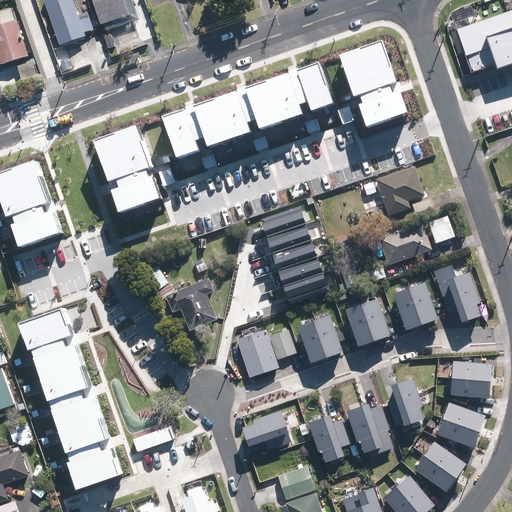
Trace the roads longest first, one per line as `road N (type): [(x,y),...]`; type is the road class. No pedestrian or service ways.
road 1 (secondary): [(378,0),(64,109)]
road 2 (residential): [(511,291),(407,0)]
road 3 (residential): [(215,410),(420,340),(511,336)]
